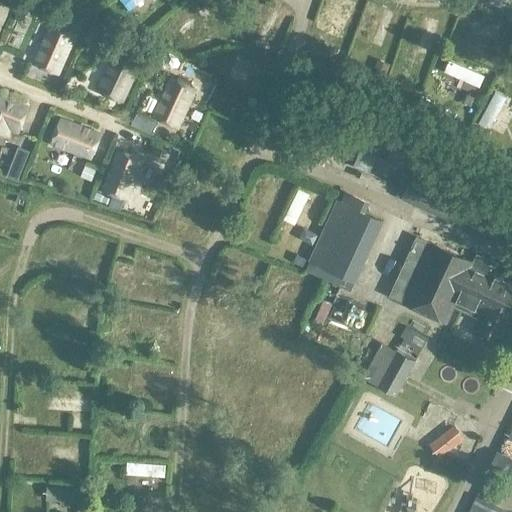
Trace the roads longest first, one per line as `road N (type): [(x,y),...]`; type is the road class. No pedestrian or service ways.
road 1 (residential): [(447,467),(206,357),(76,347),(0,351)]
road 2 (residential): [(0,77),(119,123)]
road 3 (residential): [(447,467),(511,361)]
